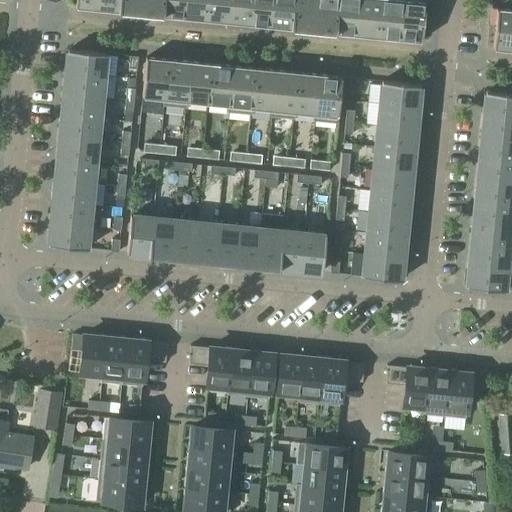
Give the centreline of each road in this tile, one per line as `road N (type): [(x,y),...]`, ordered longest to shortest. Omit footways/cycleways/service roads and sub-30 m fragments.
road 1 (residential): [(424,300),(4,257)]
road 2 (residential): [(0,311),(418,353)]
road 3 (residential): [(451,0),(424,300)]
road 4 (residential): [(28,0),(4,257)]
